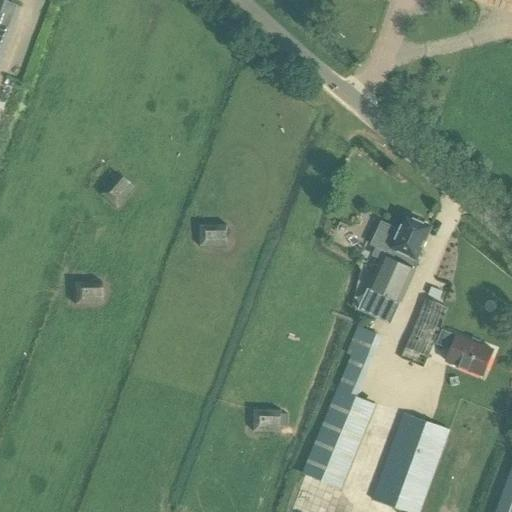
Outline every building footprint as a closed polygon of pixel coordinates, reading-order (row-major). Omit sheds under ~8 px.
[(0,0),(0,56),(19,6),(0,0)] [(129,190),(117,179),(100,198),(112,208),(129,190)] [(368,289),(369,289),(400,303),(415,270),(393,260),(397,251),(416,259),(430,228),(419,223),(419,219),(413,217),(410,219),(407,217),(400,231),(382,222),(370,246),(376,249),(372,256),(381,261),(368,289)] [(228,250),(227,231),(198,232),(199,252),(228,250)] [(101,289),(75,289),(75,310),(101,310),(101,289)] [(425,300),(405,348),(401,359),(423,368),(447,309),(425,300)] [(348,349),(354,352),(303,474),(315,479),(340,490),(375,405),(352,395),(385,316),(364,307),(348,349)] [(452,349),(446,362),(483,376),(493,351),(457,336),(442,330),(437,343),(452,349)] [(373,501),(404,511),(420,511),(450,431),(405,414),(373,501)] [(257,418),(256,438),(282,440),(283,419),(257,418)] [(511,511),(511,468),(495,511),(511,511)]
